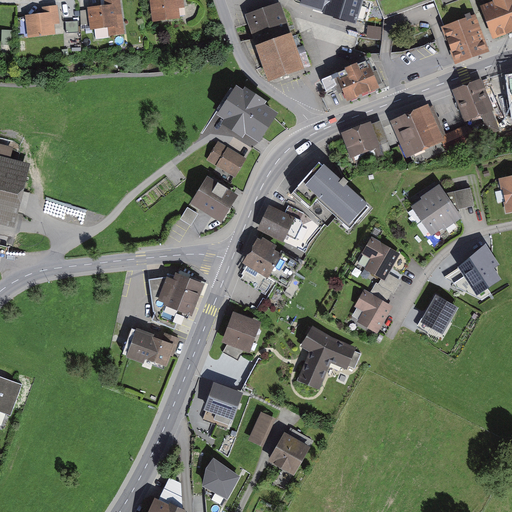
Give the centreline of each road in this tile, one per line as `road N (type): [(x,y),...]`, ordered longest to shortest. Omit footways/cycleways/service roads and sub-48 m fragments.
road 1 (unclassified): [(0,291),(25,275),(70,265),(190,254),(231,260)]
road 2 (primary): [(511,58),(314,132)]
road 3 (primary): [(231,260),(163,429)]
road 4 (residential): [(391,333),(445,252),(511,225)]
road 5 (residential): [(314,132),(247,69),(219,0)]
road 6 (primary): [(314,132),(270,171),(231,260)]
